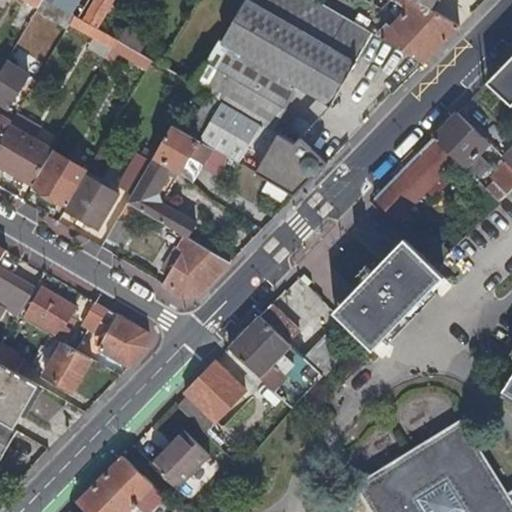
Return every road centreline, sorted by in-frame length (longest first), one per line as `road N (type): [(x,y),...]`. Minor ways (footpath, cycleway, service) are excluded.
road 1 (residential): [(194,334),(511,10)]
road 2 (secondary): [(20,511),(184,344)]
road 3 (residential): [(0,222),(194,334)]
